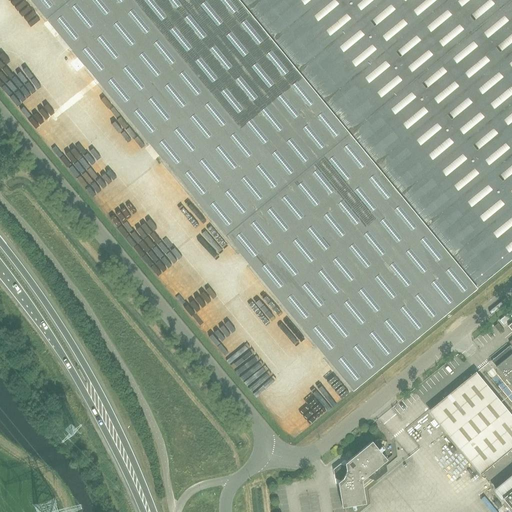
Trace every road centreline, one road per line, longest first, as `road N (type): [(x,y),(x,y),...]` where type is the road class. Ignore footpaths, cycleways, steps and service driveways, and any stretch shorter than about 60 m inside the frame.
road 1 (unclassified): [(262,453),(258,425),(0,113)]
road 2 (trunk): [(154,511),(85,366),(0,242)]
road 3 (trunk): [(0,263),(76,378),(141,511)]
